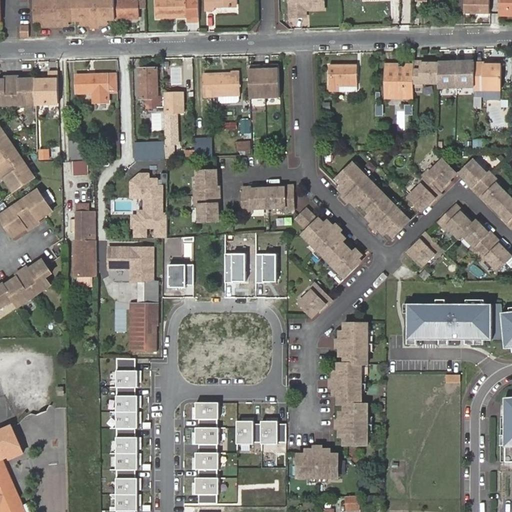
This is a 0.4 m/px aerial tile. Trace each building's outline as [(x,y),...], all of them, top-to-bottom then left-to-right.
[(54,0),(33,0),(35,22),(41,22),(41,25),(43,27),(51,27),(51,17),(55,17),(54,0)] [(59,26),(66,26),(67,25),(67,21),(75,21),(73,0),(54,0),(55,17),(59,17),(59,26)] [(85,26),(84,0),(73,0),(75,21),(83,20),(83,24),(85,26)] [(84,0),(85,26),(91,25),(91,16),(95,16),(93,0),(84,0)] [(93,0),(95,16),(99,16),(99,25),(106,25),(108,23),(108,20),(115,19),(113,0),(93,0)] [(113,0),(115,19),(115,20),(138,19),(138,7),(137,0),(113,0)] [(155,0),(156,18),(186,17),(187,21),(198,21),(197,0),(155,0)] [(204,0),(205,9),(214,9),(214,5),(236,5),(235,0),(204,0)] [(288,0),(289,15),(304,15),(304,8),(304,5),(307,5),(307,8),(322,8),(322,0),(288,0)] [(460,0),(460,12),(488,13),(488,0),(460,0)] [(511,14),(511,0),(498,0),(498,14),(511,14)] [(28,25),(20,25),(20,34),(28,33),(28,25)] [(474,86),(474,63),(474,62),(439,63),(439,64),(439,84),(439,87),(474,86)] [(474,86),(474,89),(481,89),(481,97),(483,97),(483,99),(500,99),(500,89),(501,89),(500,63),(490,63),(490,66),(484,66),(484,63),(474,63),(474,86)] [(413,64),(413,65),(413,88),(423,88),(423,84),(439,84),(439,64),(434,64),(413,64)] [(279,65),(249,66),(250,99),(280,98),(279,65)] [(329,65),(329,91),(338,91),(339,86),(357,85),(357,65),(329,65)] [(386,97),(413,97),(412,88),(413,65),(386,65),(386,97)] [(158,98),(157,68),(139,69),(140,99),(147,98),(158,98)] [(49,79),(36,79),(36,80),(37,106),(60,104),(59,71),(50,71),(49,79)] [(240,96),(239,72),(232,72),(231,73),(204,74),(204,97),(240,96)] [(118,74),(76,76),(77,94),(94,94),(109,94),(118,93),(118,74)] [(8,81),(3,81),(4,107),(9,107),(9,106),(15,106),(37,106),(36,80),(21,81),(22,94),(14,94),(8,94),(8,81)] [(109,104),(109,94),(94,94),(94,104),(109,104)] [(166,159),(168,159),(175,159),(174,144),(178,144),(177,114),(184,114),(184,94),(164,94),(164,98),(164,107),(165,114),(166,144),(166,159)] [(164,107),(164,98),(158,98),(147,98),(147,107),(164,107)] [(249,119),(239,119),(240,134),(250,133),(249,119)] [(0,166),(11,159),(15,165),(19,170),(6,179),(15,192),(36,178),(3,127),(0,128),(0,142),(3,146),(0,147),(0,166)] [(212,139),(196,140),(196,152),(196,158),(213,157),(212,139)] [(481,139),(471,139),(472,149),(482,148),(481,139)] [(87,159),(87,146),(87,141),(71,142),(71,159),(87,159)] [(235,152),(250,152),(250,141),(236,141),(235,152)] [(138,160),(166,159),(166,144),(137,145),(138,160)] [(38,159),(48,159),(48,149),(38,149),(38,159)] [(11,159),(0,166),(0,169),(3,174),(15,165),(11,159)] [(71,175),(87,174),(87,160),(71,161),(71,175)] [(423,176),(425,178),(438,191),(450,180),(456,175),(443,161),(432,173),(429,170),(423,176)] [(477,192),(493,176),(487,170),(484,173),(473,161),(460,174),(465,180),(477,192)] [(354,163),(337,180),(343,185),(340,187),(341,191),(345,195),(352,188),(355,192),(369,178),(363,173),(354,163)] [(15,165),(3,174),(6,179),(19,170),(15,165)] [(367,169),(363,173),(369,178),(373,174),(367,169)] [(218,175),(218,170),(199,171),(200,188),(195,189),(195,197),(196,196),(219,196),(218,175)] [(164,238),(168,237),(168,214),(163,214),(163,186),(157,186),(157,180),(149,179),(149,174),(140,174),(130,182),(130,198),(144,197),(144,211),(138,211),(138,216),(132,216),(132,228),(135,228),(136,238),(146,238),(146,228),(156,228),(156,238),(164,238)] [(373,174),(369,178),(374,184),(379,180),(373,174)] [(488,204),(495,210),(508,196),(497,185),(499,182),(493,176),(477,192),(488,204)] [(361,204),(365,209),(382,192),(374,184),(369,178),(355,192),(358,195),(351,201),(356,206),(359,206),(361,204)] [(409,198),(422,212),(430,205),(441,194),(438,191),(425,178),(419,183),(422,186),(409,198)] [(450,180),(438,191),(441,194),(453,183),(450,180)] [(474,195),(477,192),(465,180),(462,183),(474,195)] [(348,198),(355,192),(352,188),(345,195),(348,198)] [(245,190),(245,213),(255,213),(255,210),(270,209),(270,189),(248,190),(245,190)] [(288,212),(296,212),(295,189),(292,189),(270,189),(270,209),(288,209),(288,212)] [(20,205),(1,217),(15,238),(28,230),(19,217),(26,213),(31,210),(39,222),(53,212),(39,191),(20,205)] [(358,195),(355,192),(348,198),(351,201),(358,195)] [(380,217),(383,220),(397,207),(391,202),(382,192),(365,209),(370,214),(369,216),(369,220),(373,224),(380,217)] [(488,204),(477,192),(474,195),(486,206),(488,204)] [(441,194),(430,205),(432,208),(444,197),(441,194)] [(220,216),(219,196),(196,196),(195,197),(196,204),(201,205),(202,222),(221,222),(220,216)] [(500,216),(511,228),(511,227),(511,200),(508,196),(495,210),(500,216)] [(397,207),(401,203),(396,197),(391,202),(397,207)] [(397,207),(402,213),(407,208),(401,203),(397,207)] [(456,208),(470,222),(473,220),(458,205),(456,208)] [(386,223),(378,230),(383,235),(387,234),(388,232),(393,237),(407,224),(410,221),(402,213),(397,207),(383,220),(386,223)] [(463,234),(473,225),(470,222),(456,208),(439,224),(445,230),(448,227),(459,238),(463,234)] [(34,226),(39,222),(31,210),(26,213),(34,226)] [(307,233),(317,223),(309,214),(310,212),(308,210),(296,221),(307,233)] [(77,231),(77,241),(96,240),(96,212),(77,213),(77,222),(77,231)] [(28,230),(34,226),(26,213),(19,217),(28,230)] [(509,230),(510,230),(511,228),(500,216),(498,218),(509,230)] [(376,227),(383,220),(380,217),(373,224),(376,227)] [(317,223),(307,233),(303,236),(311,245),(318,251),(332,237),(329,234),(336,228),(331,223),(327,222),(325,224),(321,219),(317,223)] [(378,230),(386,223),(383,220),(376,227),(378,230)] [(494,239),(480,225),(477,221),(473,225),(463,234),(474,245),(471,248),(477,255),(494,239)] [(496,237),(483,223),(480,225),(494,239),(496,237)] [(339,231),(336,228),(329,234),(332,237),(339,231)] [(339,231),(332,237),(335,240),(341,234),(339,231)] [(412,249),(427,235),(425,233),(410,247),(412,249)] [(335,240),(332,237),(318,251),(323,257),(331,265),(348,248),(343,243),(345,241),(345,238),(341,234),(335,240)] [(443,251),(427,235),(412,249),(408,253),(423,268),(436,255),(437,257),(443,251)] [(496,237),(494,239),(508,254),(511,252),(496,237)] [(508,254),(494,239),(477,255),(484,261),(486,259),(496,270),(510,256),(508,254)] [(77,276),(97,276),(97,240),(96,240),(77,241),(77,276)] [(318,251),(311,245),(308,249),(314,255),(318,251)] [(154,248),(110,249),(110,271),(133,270),(133,282),(146,282),(153,282),(154,248)] [(354,254),(348,248),(331,265),(340,274),(346,280),(360,266),(357,263),(363,256),(357,251),(354,254)] [(323,257),(318,251),(314,255),(319,261),(323,257)] [(282,256),(260,255),(259,284),(281,285),(282,256)] [(251,256),(229,256),(229,284),(251,284),(251,256)] [(0,287),(0,309),(16,300),(21,307),(39,295),(54,285),(49,278),(55,274),(49,266),(45,260),(32,269),(40,281),(33,285),(27,289),(19,278),(7,286),(6,284),(0,287)] [(196,264),(169,263),(168,287),(187,288),(187,283),(196,283),(196,264)] [(26,273),(33,285),(40,281),(32,269),(26,273)] [(431,276),(425,270),(419,276),(425,282),(431,276)] [(26,273),(19,278),(27,289),(33,285),(26,273)] [(342,284),(346,280),(340,274),(337,279),(342,284)] [(76,277),(76,287),(91,287),(91,277),(76,277)] [(146,282),(146,304),(158,304),(159,282),(153,282),(146,282)] [(300,305),(312,317),(313,319),(331,301),(328,297),(316,284),(310,290),(313,293),(300,305)] [(158,304),(146,304),(131,304),(131,351),(156,351),(156,325),(158,325),(158,304)] [(409,304),(409,340),(493,340),(493,304),(409,304)] [(511,312),(502,313),(506,349),(511,348),(511,312)] [(368,326),(345,326),(344,334),(341,334),(340,335),(340,342),(349,343),(348,347),(368,347),(368,338),(368,326)] [(85,345),(96,345),(96,337),(85,337),(85,345)] [(368,355),(368,347),(348,347),(348,350),(340,350),(340,358),(342,359),(344,360),(345,366),(362,366),(368,366),(368,355)] [(118,396),(116,396),(116,426),(118,426),(118,437),(116,437),(116,469),(117,469),(117,478),(115,510),(117,510),(117,511),(135,511),(135,510),(137,511),(138,479),(136,479),(136,469),(139,469),(139,437),(136,437),(136,426),(138,426),(138,395),(136,395),(136,386),(138,386),(138,372),(136,372),(136,358),(118,358),(118,371),(116,371),(116,385),(118,386),(118,396)] [(362,379),(362,366),(345,366),(338,366),(338,373),(335,374),(333,376),(333,384),(343,384),(343,387),(362,387),(362,379)] [(362,395),(362,387),(343,387),(343,391),(333,391),(333,398),(335,400),(339,400),(339,408),(344,407),(362,408),(362,395)] [(218,452),(215,452),(215,443),(219,443),(219,426),(216,426),(216,418),(218,418),(219,403),(197,402),(196,417),(200,417),(200,425),(197,425),(197,442),(200,442),(199,451),(197,451),(196,467),(199,467),(199,476),(195,476),(194,493),(199,493),(199,503),(215,503),(215,493),(218,494),(219,477),(215,477),(215,468),(218,468),(218,452)] [(367,408),(362,408),(344,407),(344,415),(341,415),(338,418),(338,424),(348,423),(348,427),(367,427),(367,419),(367,408)] [(254,421),(237,420),(237,445),(253,445),(253,442),(261,442),(261,445),(278,445),(278,442),(285,443),(285,424),(278,424),(278,421),(261,421),(261,424),(254,424),(254,421)] [(0,511),(25,511),(2,460),(7,457),(9,461),(23,455),(10,426),(0,430),(0,511)] [(367,436),(367,427),(348,427),(348,432),(339,432),(339,439),(340,441),(344,441),(344,448),(367,448),(367,436)] [(305,457),(297,457),(297,480),(311,480),(317,480),(318,461),(314,461),(315,452),(307,452),(305,453),(305,457)] [(339,481),(339,457),(331,457),(331,454),(328,452),(322,452),(322,462),(318,461),(317,480),(326,481),(339,481)] [(360,496),(346,496),(346,509),(360,509),(360,496)]
